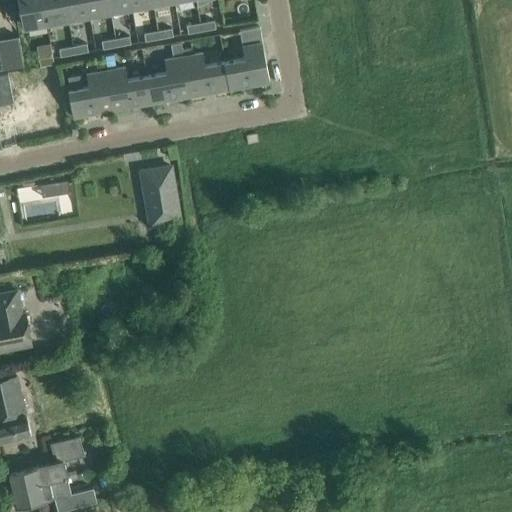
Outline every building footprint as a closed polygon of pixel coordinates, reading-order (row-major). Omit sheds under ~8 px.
[(47,21),(42,0),(19,0),(24,25),(47,21)] [(68,17),(64,0),(42,0),(47,21),(68,17)] [(89,13),(86,0),(64,0),(68,17),(89,13)] [(110,10),(108,0),(86,0),(89,13),(110,10)] [(132,6),(130,0),(108,0),(110,10),(132,6)] [(431,0),(418,0),(409,2),(418,51),(440,47),(431,0)] [(409,2),(390,5),(399,54),(418,51),(409,2)] [(390,5),(371,9),(380,57),(399,54),(390,5)] [(371,9),(353,12),(361,61),(380,57),(371,9)] [(353,12),(334,16),(342,64),(361,61),(353,12)] [(334,16),(311,20),(320,68),(342,64),(334,16)] [(216,28),(214,20),(200,22),(202,30),(216,28)] [(202,30),(200,22),(187,25),(188,33),(202,30)] [(173,36),(172,28),(158,30),(159,38),(173,36)] [(159,38),(158,30),(144,33),(146,41),(159,38)] [(131,43),(129,35),(115,38),(117,46),(131,43)] [(24,65),(19,37),(0,40),(0,47),(3,68),(24,65)] [(117,46),(115,38),(102,40),(103,48),(117,46)] [(270,81),(262,41),(242,45),(245,58),(225,61),(230,88),(270,81)] [(88,51),(87,43),(73,46),(74,54),(88,51)] [(181,43),(172,45),(174,57),(184,55),(181,43)] [(74,54),(73,46),(59,48),(61,56),(74,54)] [(230,88),(225,61),(205,65),(203,52),(184,56),(191,95),(230,88)] [(114,55),(105,57),(108,69),(116,67),(114,55)] [(54,64),(53,56),(39,59),(41,67),(54,64)] [(191,95),(184,56),(164,59),(167,72),(147,75),(152,103),(191,95)] [(104,61),(96,62),(98,71),(106,69),(104,61)] [(152,103),(147,75),(127,79),(125,66),(106,70),(113,110),(152,103)] [(46,88),(45,67),(28,68),(29,89),(46,88)] [(113,110),(106,70),(87,73),(89,86),(68,90),(73,117),(113,110)] [(7,73),(0,73),(0,103),(13,101),(7,73)] [(175,145),(168,147),(170,157),(177,156),(175,145)] [(151,225),(180,220),(171,166),(141,171),(151,225)] [(68,179),(58,181),(60,191),(70,189),(68,179)] [(0,349),(32,344),(26,313),(21,314),(17,291),(0,293),(0,349)] [(32,435),(23,400),(22,395),(14,397),(9,378),(0,380),(0,441),(0,443),(32,435)] [(12,491),(67,477),(63,460),(84,455),(79,437),(50,444),(55,462),(46,464),(8,474),(12,491)] [(71,492),(67,477),(12,491),(15,507),(54,497),(57,511),(60,511),(96,503),(92,487),(71,492)] [(241,495),(210,501),(211,511),(213,511),(243,506),(241,495)]
